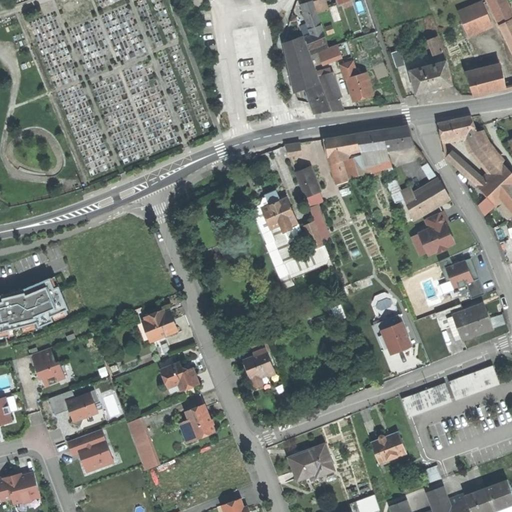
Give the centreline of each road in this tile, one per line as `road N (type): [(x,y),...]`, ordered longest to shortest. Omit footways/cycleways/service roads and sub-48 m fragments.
road 1 (residential): [(149,184),(253,447)]
road 2 (residential): [(511,341),(395,382),(253,447)]
road 3 (residential): [(423,113),(428,138),(489,241),(511,303)]
road 4 (tertiary): [(149,184),(72,217),(0,233)]
road 5 (tertiary): [(423,113),(285,131)]
road 6 (residential): [(221,8),(244,142)]
